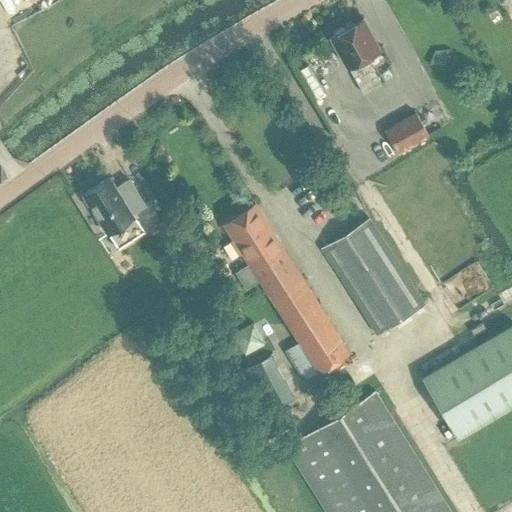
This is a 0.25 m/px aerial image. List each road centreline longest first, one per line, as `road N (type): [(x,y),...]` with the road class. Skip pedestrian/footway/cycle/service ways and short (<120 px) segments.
road 1 (tertiary): [(0,198),(186,66),(304,0)]
road 2 (track): [(361,183),(457,327)]
road 3 (track): [(511,294),(379,375)]
